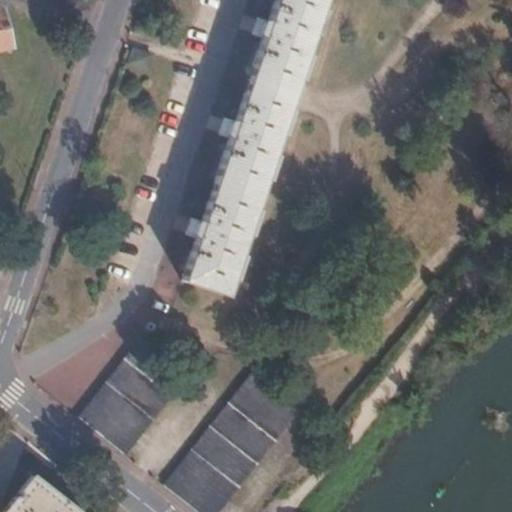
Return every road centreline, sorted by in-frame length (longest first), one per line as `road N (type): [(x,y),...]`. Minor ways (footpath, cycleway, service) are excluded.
road 1 (residential): [(0,339),(119,0)]
road 2 (residential): [(152,511),(0,384)]
